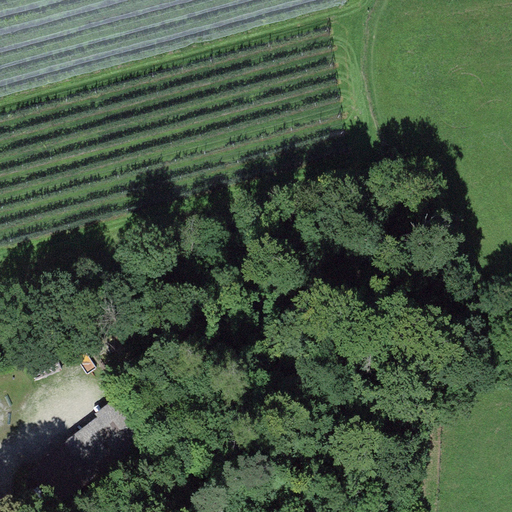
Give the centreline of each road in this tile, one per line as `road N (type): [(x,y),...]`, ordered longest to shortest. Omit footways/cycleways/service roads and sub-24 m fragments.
road 1 (track): [(434,511),(437,303),(423,239)]
road 2 (track): [(423,239),(378,110),(371,59),(385,0)]
road 3 (track): [(0,467),(132,357)]
